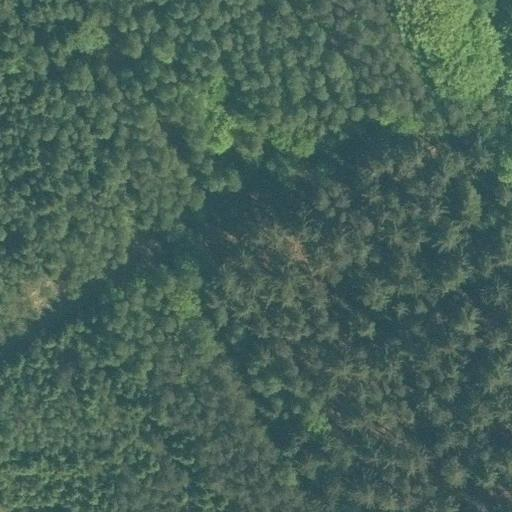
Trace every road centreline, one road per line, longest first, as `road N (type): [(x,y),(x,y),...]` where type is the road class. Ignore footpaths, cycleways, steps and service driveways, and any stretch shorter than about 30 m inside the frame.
road 1 (track): [(166,230),(485,45)]
road 2 (track): [(158,235),(0,330)]
